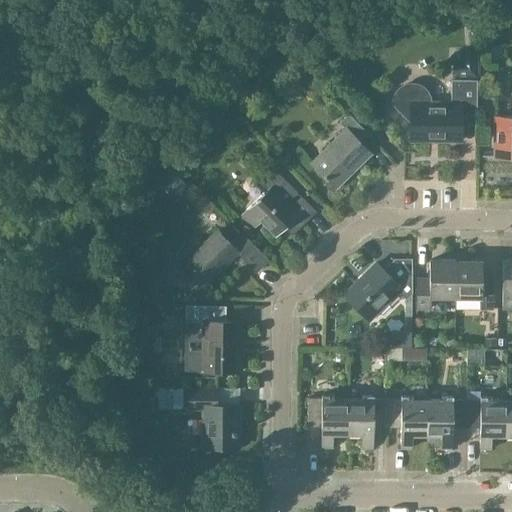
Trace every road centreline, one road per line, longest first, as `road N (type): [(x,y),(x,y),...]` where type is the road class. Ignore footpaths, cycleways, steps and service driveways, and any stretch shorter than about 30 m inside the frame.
road 1 (residential): [(279,497),(280,319),(289,292),(367,222),(511,219)]
road 2 (residential): [(279,497),(511,500)]
